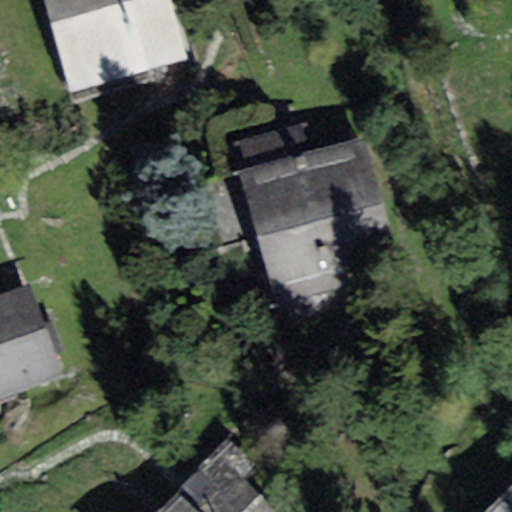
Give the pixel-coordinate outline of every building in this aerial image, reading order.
[(173,0),(33,0),(59,103),(191,71),(173,0)] [(239,173),(229,176),(271,333),(397,303),(358,145),(304,157),(298,130),(232,147),(239,173)] [(27,294),(0,302),(0,403),(54,388),(27,294)] [(267,511),(214,457),(154,511),(267,511)] [(511,511),(511,485),(482,511),(511,511)]
